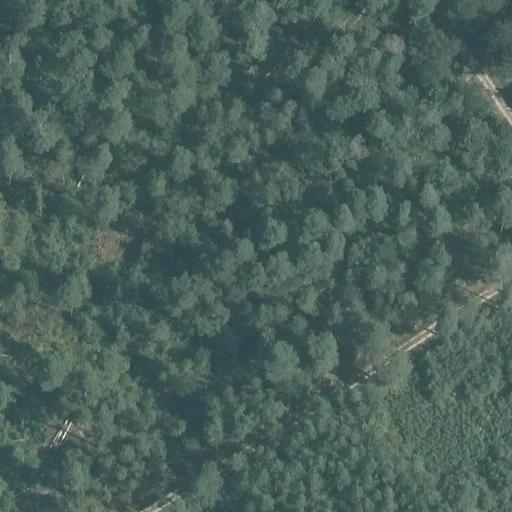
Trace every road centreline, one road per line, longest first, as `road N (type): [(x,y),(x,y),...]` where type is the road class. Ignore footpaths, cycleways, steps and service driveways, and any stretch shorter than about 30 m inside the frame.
road 1 (track): [(149,511),(511,280)]
road 2 (track): [(511,122),(428,0)]
